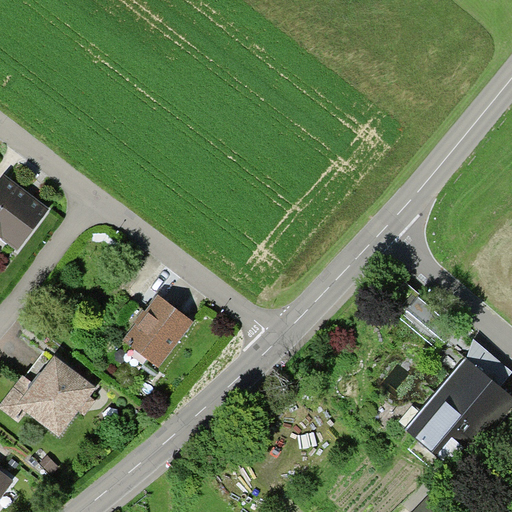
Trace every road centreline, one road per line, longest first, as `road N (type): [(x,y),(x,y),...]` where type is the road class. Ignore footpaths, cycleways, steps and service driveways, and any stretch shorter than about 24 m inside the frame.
road 1 (secondary): [(80,511),(272,340)]
road 2 (residential): [(94,198),(252,315),(272,340)]
road 3 (secondary): [(384,231),(511,75)]
road 4 (residential): [(384,231),(511,343)]
road 5 (secondary): [(272,340),(384,231)]
road 6 (residential): [(0,321),(94,198)]
